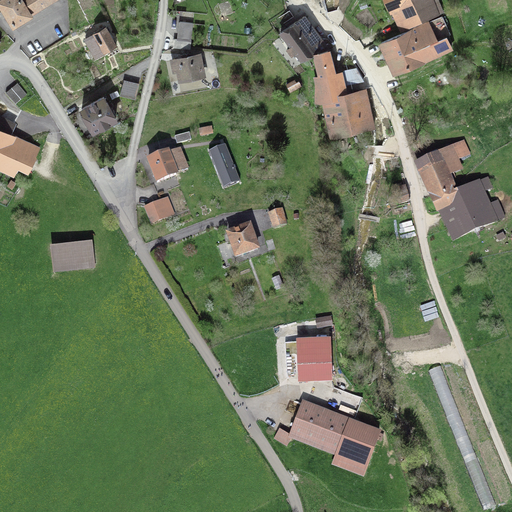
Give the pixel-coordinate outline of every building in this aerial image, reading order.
[(0,0),(0,1),(4,7),(0,9),(0,10),(3,16),(7,13),(13,23),(30,12),(30,11),(48,0),(0,0)] [(385,0),(391,12),(393,11),(402,31),(438,15),(431,0),(385,0)] [(275,20),(279,26),(292,18),(288,11),(275,20)] [(304,16),(293,23),(311,54),(313,54),(315,52),(327,50),(304,16)] [(449,34),(441,16),(380,43),(393,74),(451,48),(446,35),(449,34)] [(178,39),(191,40),(193,23),(180,22),(178,39)] [(302,61),(311,54),(293,23),(280,32),(291,46),(287,50),(292,56),(296,53),(302,61)] [(106,28),(85,39),(95,57),(116,46),(106,28)] [(174,47),(190,49),(191,40),(178,39),(175,39),(174,47)] [(327,50),(315,52),(313,54),(319,76),(336,72),(335,70),(333,70),(327,50)] [(204,75),(200,54),(172,60),(174,70),(178,69),(180,80),(204,75)] [(346,84),(362,80),(356,68),(344,70),(346,84)] [(315,77),(315,101),(323,100),(341,96),(336,72),(319,76),(315,77)] [(301,86),(298,81),(296,83),(294,80),(286,84),(290,92),(301,86)] [(138,84),(123,81),(120,95),(135,98),(138,84)] [(15,104),(27,94),(17,83),(6,92),(15,104)] [(374,128),(366,90),(341,96),(323,100),(331,137),(374,128)] [(104,96),(81,109),(85,116),(82,118),(85,123),(88,121),(93,130),(116,118),(104,96)] [(0,167),(12,174),(17,165),(27,170),(39,148),(9,133),(14,123),(0,116),(0,167)] [(189,133),(175,137),(177,144),(191,140),(189,133)] [(225,145),(208,152),(223,188),(240,182),(225,145)] [(450,147),(417,163),(438,211),(440,210),(455,203),(456,198),(454,193),(452,188),(454,186),(449,175),(460,170),(450,147)] [(167,153),(165,154),(164,151),(160,153),(161,155),(148,161),(157,183),(176,175),(175,172),(185,168),(178,152),(169,156),(167,153)] [(456,198),(455,203),(440,210),(445,218),(444,218),(454,240),(504,218),(497,202),(488,206),(481,193),(491,188),(487,179),(454,193),(456,198)] [(398,204),(410,201),(406,189),(403,189),(401,184),(393,186),(398,204)] [(145,207),(151,223),(167,217),(161,201),(145,207)] [(274,227),(286,224),(281,210),(269,214),(274,227)] [(257,249),(249,226),(228,234),(236,256),(257,249)] [(93,267),(90,245),(52,250),(55,271),(93,267)] [(317,328),(332,325),(330,317),(316,320),(317,328)] [(332,345),(329,335),(309,340),(312,350),(332,345)] [(381,441),(383,435),(303,404),(291,436),(338,454),(334,463),(363,475),(377,439),(381,441)] [(291,438),(279,432),(275,438),(287,444),(291,438)]
